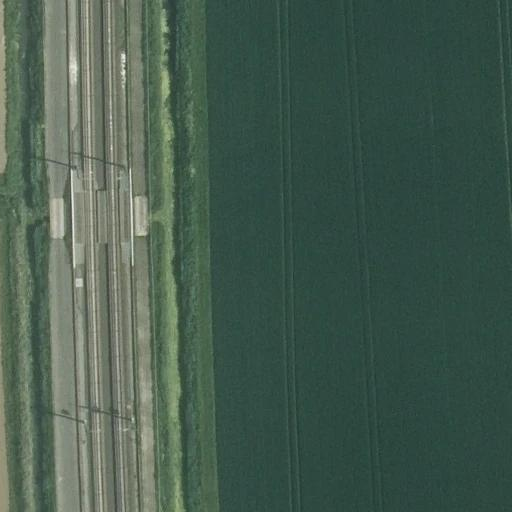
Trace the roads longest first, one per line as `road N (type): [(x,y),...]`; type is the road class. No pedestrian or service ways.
road 1 (track): [(140,238),(150,511)]
road 2 (track): [(136,0),(140,196)]
